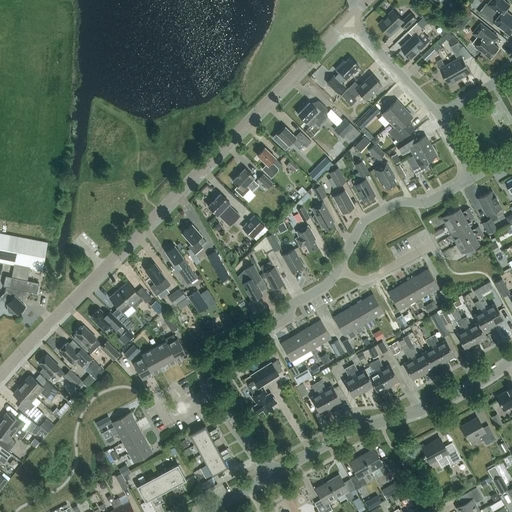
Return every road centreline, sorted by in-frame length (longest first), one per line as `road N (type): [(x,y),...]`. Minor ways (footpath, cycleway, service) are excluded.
road 1 (unclassified): [(0,378),(346,25)]
road 2 (residential): [(270,474),(347,433),(420,411),(511,359)]
road 3 (residential): [(207,392),(214,363),(322,293),(336,268)]
road 4 (residential): [(336,268),(363,220),(398,201),(426,203),(473,177)]
road 5 (unclassified): [(438,115),(346,25)]
